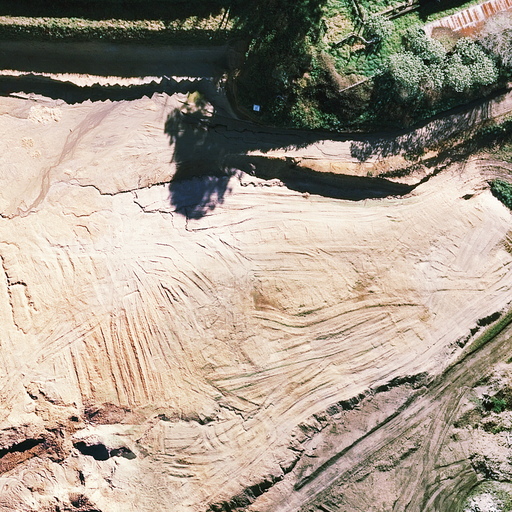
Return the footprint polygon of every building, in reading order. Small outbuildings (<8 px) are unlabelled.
[(511,0),(490,0),(420,28),(431,56),(511,23),(511,0)] [(305,346),(252,372),(258,384),(310,357),(305,346)] [(313,364),(260,390),(266,402),(319,375),(313,364)] [(341,416),(313,429),(318,439),(346,426),(341,416)] [(309,430),(281,444),(286,454),(314,440),(309,430)] [(174,511),(150,466),(59,511),(174,511)]
